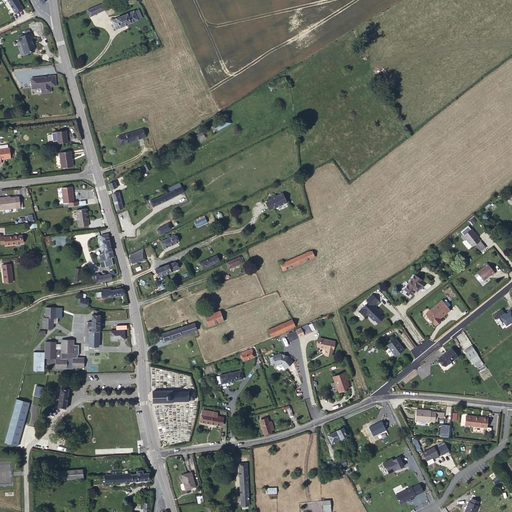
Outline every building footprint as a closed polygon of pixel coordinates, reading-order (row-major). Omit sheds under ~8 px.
[(5,0),(13,12),(20,8),(14,0),(5,0)] [(100,4),(85,10),(87,16),(102,9),(100,4)] [(113,29),(137,18),(135,13),(133,14),(131,10),(109,20),(113,29)] [(22,53),(29,51),(29,49),(33,48),(30,38),(31,38),(29,32),(16,36),(18,41),(19,40),(22,53)] [(269,86),(271,91),(287,82),(284,75),(276,80),(277,82),(269,86)] [(40,92),(49,91),(48,85),(55,84),(53,76),(50,77),(49,76),(34,78),(33,79),(30,79),(31,87),(35,87),(35,88),(40,87),(40,92)] [(211,124),(215,129),(230,121),(228,116),(211,124)] [(118,140),(143,135),(141,126),(116,132),(118,140)] [(54,142),(63,141),(61,130),(53,131),(54,142)] [(198,140),(205,137),(203,132),(195,135),(198,140)] [(270,155),(276,152),(269,139),(263,142),(270,155)] [(0,161),(1,161),(0,157),(6,156),(6,158),(10,158),(8,147),(0,147),(0,161)] [(59,165),(71,164),(70,150),(58,151),(59,165)] [(138,170),(144,167),(142,161),(135,165),(138,170)] [(152,202),(182,188),(179,182),(166,188),(165,186),(161,188),(162,190),(150,196),(152,202)] [(72,200),(70,184),(59,186),(60,202),(67,202),(67,204),(76,203),(76,200),(72,200)] [(275,205),(287,200),(283,191),(276,194),(275,192),(270,194),(271,197),(265,200),(269,207),(275,204),(275,205)] [(0,204),(0,208),(19,206),(18,197),(18,195),(11,195),(11,194),(0,195),(0,204)] [(116,210),(122,208),(119,194),(113,196),(116,210)] [(88,221),(86,208),(76,209),(77,221),(88,221)] [(197,228),(209,223),(207,217),(195,222),(197,228)] [(158,231),(171,225),(168,220),(156,226),(158,231)] [(470,240),(472,243),(479,237),(470,225),(460,233),(463,237),(465,236),(469,241),(470,240)] [(162,246),(178,240),(175,233),(160,239),(162,246)] [(0,238),(0,243),(20,241),(20,234),(0,235),(0,238)] [(107,259),(113,256),(108,234),(101,236),(105,254),(107,259)] [(481,251),(486,247),(480,241),(475,245),(481,251)] [(142,251),(141,244),(127,250),(128,254),(142,251)] [(282,269),(313,255),(310,248),(278,262),(282,269)] [(144,256),(142,251),(128,254),(129,259),(144,256)] [(200,264),(217,257),(214,251),(198,257),(200,264)] [(240,258),(238,253),(225,259),(227,264),(240,258)] [(107,261),(107,259),(105,254),(98,255),(99,263),(107,261)] [(477,270),(482,277),(490,270),(490,271),(494,268),(487,259),(483,262),(484,264),(477,270)] [(162,267),(165,274),(181,268),(177,260),(162,267)] [(4,283),(14,282),(11,264),(2,265),(4,283)] [(217,270),(215,266),(200,272),(202,277),(217,270)] [(157,277),(165,274),(162,267),(155,271),(155,272),(157,277)] [(420,285),(422,287),(426,280),(415,272),(405,287),(412,292),(417,286),(419,288),(420,285)] [(112,280),(111,279),(110,274),(97,277),(98,283),(102,282),(112,280)] [(115,290),(112,290),(98,293),(95,293),(96,297),(99,297),(99,298),(122,294),(120,286),(114,287),(115,290)] [(373,318),(376,322),(381,317),(378,314),(378,313),(371,305),(376,300),(370,293),(365,298),(366,300),(357,309),(362,315),(365,312),(372,319),(373,318)] [(425,310),(435,321),(440,317),(438,315),(449,305),(442,296),(425,310)] [(80,298),(77,299),(79,305),(85,307),(87,300),(80,298)] [(42,325),(51,325),(53,320),(57,320),(57,315),(55,315),(55,305),(45,305),(44,315),(42,315),(42,325)] [(98,313),(97,310),(94,309),(94,313),(93,313),(92,330),(91,330),(90,345),(99,345),(99,313),(98,313)] [(204,314),(206,324),(221,321),(219,310),(204,314)] [(268,334),(293,323),(290,316),(265,327),(268,334)] [(192,324),(159,331),(161,338),(194,331),(192,324)] [(307,324),(300,327),(303,333),(310,330),(307,324)] [(300,327),(293,329),(295,336),(303,333),(300,327)] [(115,329),(116,339),(125,338),(124,329),(115,329)] [(295,336),(293,329),(277,335),(279,342),(295,336)] [(315,344),(331,347),(332,337),(317,334),(315,344)] [(393,353),(401,346),(393,335),(385,342),(393,353)] [(61,349),(62,354),(62,358),(56,359),(56,369),(84,367),(84,357),(79,358),(78,345),(74,345),(74,339),(61,340),(61,349)] [(46,360),(56,359),(62,358),(62,354),(61,349),(55,350),(55,343),(44,343),(45,354),(34,355),(35,374),(47,373),(46,360)] [(450,345),(438,355),(445,363),(457,353),(450,345)] [(467,345),(460,349),(470,363),(476,359),(467,345)] [(250,346),(238,351),(241,360),(253,355),(250,346)] [(470,363),(460,349),(460,350),(468,364),(470,363)] [(278,362),(284,368),(291,361),(285,353),(279,351),(271,353),(273,364),(278,362)] [(331,378),(333,377),(344,373),(342,368),(330,372),(331,378)] [(217,382),(240,379),(238,370),(216,373),(217,382)] [(344,373),(333,377),(335,382),(334,383),(336,388),(346,385),(344,379),(346,378),(344,373)] [(151,398),(171,397),(171,396),(187,396),(187,395),(192,395),(192,387),(187,387),(186,386),(171,386),(170,384),(151,385),(151,398)] [(36,385),(33,395),(41,397),(44,387),(36,385)] [(54,407),(61,408),(65,390),(58,389),(54,407)] [(417,405),(416,415),(435,418),(436,408),(417,405)] [(199,417),(206,418),(208,409),(200,408),(199,417)] [(208,409),(206,418),(219,420),(220,413),(212,412),(213,410),(208,409)] [(488,414),(466,412),(465,421),(487,424),(488,414)] [(380,416),(367,423),(371,432),(384,425),(380,416)] [(263,432),(269,430),(268,427),(271,426),(270,421),(267,422),(265,417),(260,419),(263,432)] [(5,442),(14,444),(17,424),(8,423),(5,442)] [(342,423),(327,430),(330,438),(345,430),(342,423)] [(440,436),(449,436),(450,424),(441,424),(440,436)] [(434,453),(435,455),(439,453),(435,443),(423,449),(427,457),(434,453)] [(438,447),(442,454),(449,450),(445,444),(438,447)] [(389,470),(404,462),(400,453),(393,456),(392,455),(383,459),(389,470)] [(342,456),(329,462),(329,464),(326,465),(328,469),(344,461),(342,456)] [(250,502),(249,463),(240,463),(242,503),(250,502)] [(57,477),(83,476),(82,469),(56,470),(57,477)] [(193,469),(183,472),(187,486),(197,483),(193,469)] [(104,482),(147,479),(147,471),(141,472),(141,470),(134,470),(134,472),(103,473),(104,482)] [(398,495),(400,500),(402,501),(404,500),(405,496),(406,496),(407,497),(408,496),(409,498),(413,496),(412,494),(415,493),(412,484),(397,490),(399,495),(398,495)] [(327,502),(327,508),(332,507),(332,496),(324,497),(324,502),(327,502)] [(470,500),(469,500),(463,511),(474,511),(478,504),(477,503),(470,500)]
